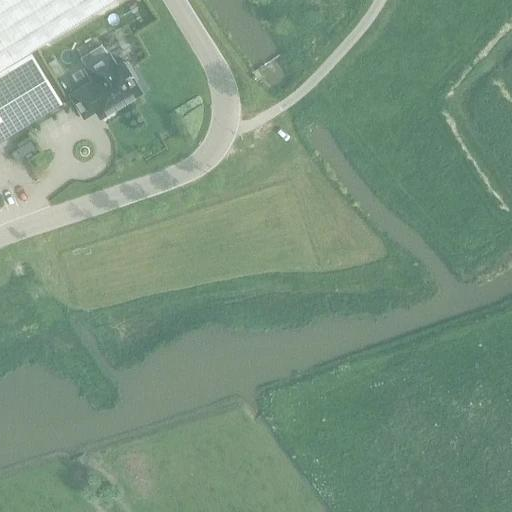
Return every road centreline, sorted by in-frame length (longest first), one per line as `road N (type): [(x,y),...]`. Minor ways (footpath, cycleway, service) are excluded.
road 1 (unknown): [(391,0),(352,57),(235,179),(196,206),(0,272)]
road 2 (unclassified): [(178,0),(231,99),(218,145),(178,178),(0,233)]
